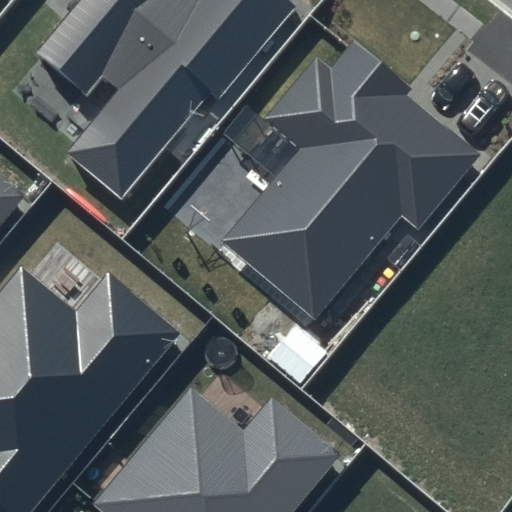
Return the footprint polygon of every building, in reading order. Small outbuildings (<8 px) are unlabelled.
[(83,0),(39,53),(86,92),(101,74),(117,87),(63,152),(121,200),(207,97),(215,103),(295,6),(287,0),(83,0)] [(412,87),(351,38),(329,66),(317,56),(266,118),(300,145),(221,242),(314,319),(400,214),(417,228),(478,154),(405,95),(412,87)] [(0,221),(24,192),(0,172),(0,221)] [(33,511),(182,332),(107,271),(76,309),(23,265),(0,292),(0,508),(4,511),(33,511)] [(290,511),(338,455),(270,399),(244,430),(190,385),(92,502),(103,511),(290,511)]
